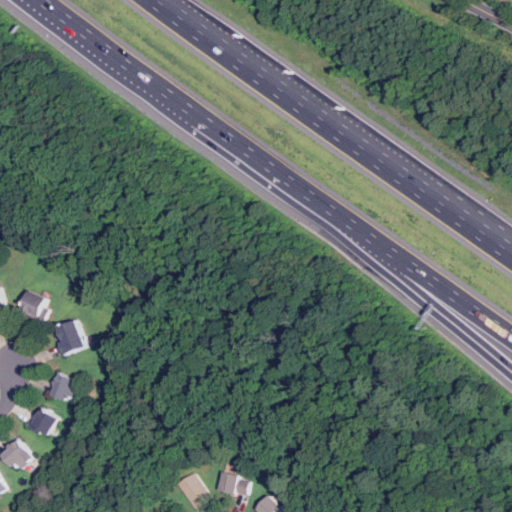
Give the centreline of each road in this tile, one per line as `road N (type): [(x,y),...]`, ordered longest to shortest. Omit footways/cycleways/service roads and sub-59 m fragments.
road 1 (motorway): [(511,255),(155,0)]
road 2 (motorway): [(278,177),(511,369)]
road 3 (motorway): [(37,0),(278,177)]
road 4 (motorway): [(278,177),(511,336)]
